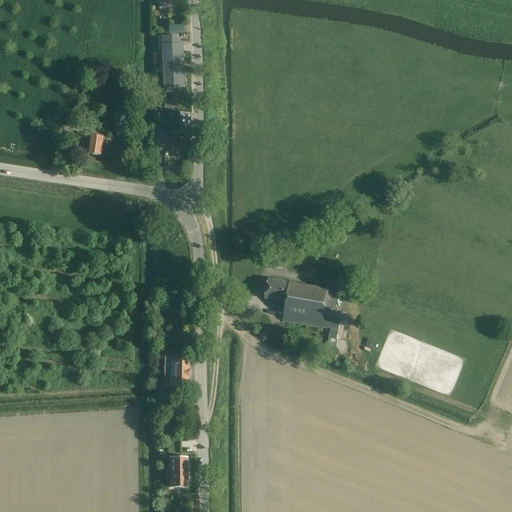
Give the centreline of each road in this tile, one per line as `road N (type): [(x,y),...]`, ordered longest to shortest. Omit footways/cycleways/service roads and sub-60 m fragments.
road 1 (unclassified): [(203,511),(199,261),(179,205)]
road 2 (unclassified): [(179,205),(198,157),(192,0)]
road 3 (unclassified): [(0,169),(155,193),(179,205)]
